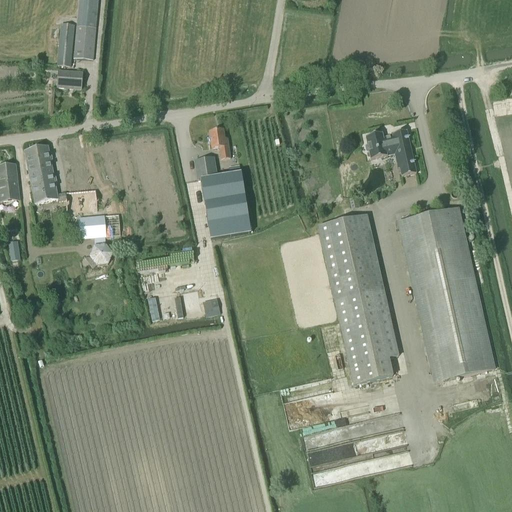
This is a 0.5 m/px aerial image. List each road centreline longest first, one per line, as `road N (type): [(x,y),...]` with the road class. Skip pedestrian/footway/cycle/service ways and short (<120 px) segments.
road 1 (residential): [(455,77),(344,87),(0,143)]
road 2 (unknown): [(268,511),(179,114)]
road 3 (unknown): [(409,83),(420,152),(394,252),(405,378),(318,407)]
road 4 (track): [(511,333),(455,77)]
road 5 (track): [(511,207),(480,72)]
